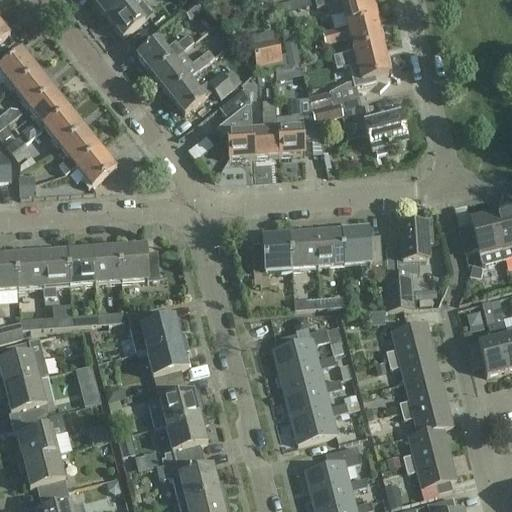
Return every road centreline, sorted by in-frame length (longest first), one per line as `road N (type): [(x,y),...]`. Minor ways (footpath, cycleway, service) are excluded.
road 1 (residential): [(270,511),(198,239),(179,217)]
road 2 (residential): [(191,188),(238,207),(445,193)]
road 3 (residential): [(191,188),(40,0)]
road 4 (residential): [(445,193),(406,0)]
road 5 (residential): [(0,225),(179,217)]
